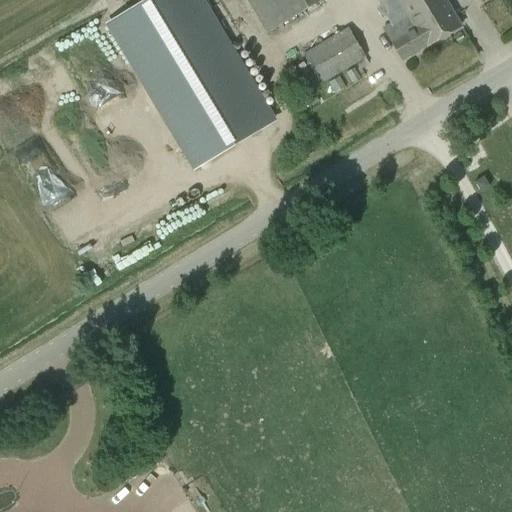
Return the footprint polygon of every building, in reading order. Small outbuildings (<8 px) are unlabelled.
[(272,121),(199,0),(148,0),(111,23),(197,166),(272,121)] [(321,0),(320,0),(245,0),(266,34),(321,0)] [(460,27),(443,0),(393,0),(404,17),(382,30),(403,62),(460,27)] [(363,57),(346,31),(304,58),(320,84),(363,57)] [(318,103),(311,89),(300,95),(308,109),(318,103)] [(165,210),(174,227),(201,212),(192,196),(165,210)]
